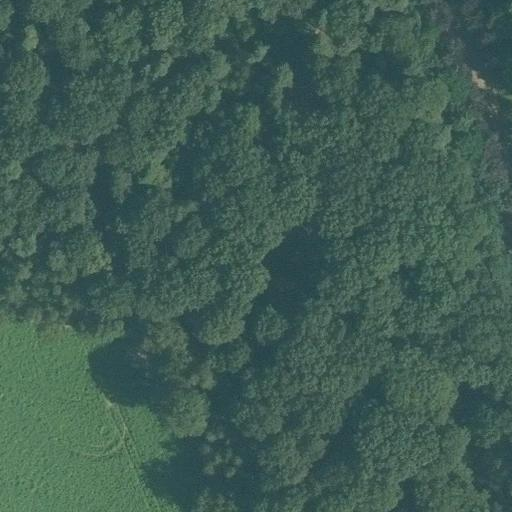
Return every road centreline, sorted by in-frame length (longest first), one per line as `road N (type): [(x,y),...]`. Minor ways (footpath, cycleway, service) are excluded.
road 1 (track): [(159,372),(18,0)]
road 2 (track): [(511,160),(450,0)]
